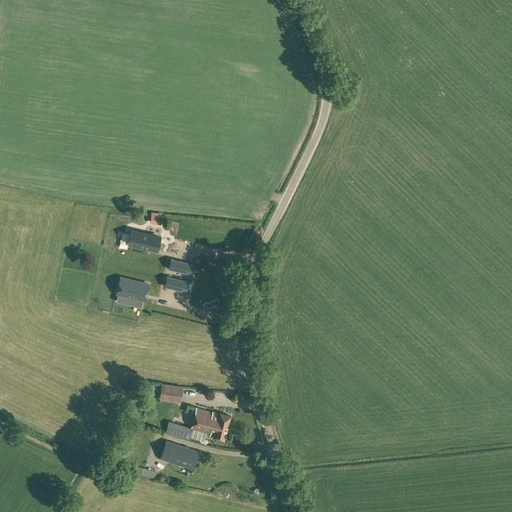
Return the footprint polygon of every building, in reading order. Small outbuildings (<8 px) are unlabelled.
[(132,228),(129,239),(157,246),(160,235),(132,228)] [(171,258),(168,268),(179,271),(182,261),(171,258)] [(120,274),(116,289),(144,297),(148,281),(140,279),(140,278),(139,278),(139,279),(134,278),(135,277),(134,277),(120,274)] [(167,276),(164,286),(175,289),(177,279),(167,276)] [(159,400),(181,402),(183,386),(161,383),(159,400)] [(223,439),(230,415),(219,412),(219,414),(196,408),(191,426),(190,429),(213,435),(213,437),(223,439)] [(168,419),(165,430),(188,436),(190,429),(191,426),(168,419)] [(160,458),(193,469),(198,451),(165,440),(160,458)] [(131,472),(153,478),(155,471),(133,465),(131,472)]
